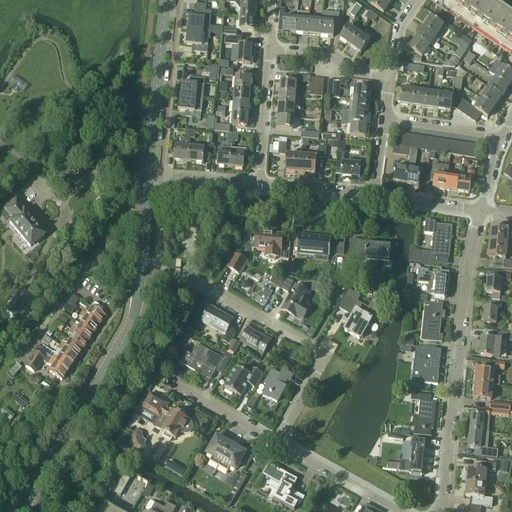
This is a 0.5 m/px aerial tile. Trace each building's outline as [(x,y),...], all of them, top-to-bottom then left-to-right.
[(255,19),(256,5),(248,5),(248,0),(224,0),(225,3),(234,4),(241,13),(241,18),(255,19)] [(384,0),(374,0),(370,5),(383,14),(390,4),(384,0)] [(511,17),(486,0),(433,0),(432,2),(511,57),(511,17)] [(188,18),(187,32),(203,34),(210,34),(222,36),(222,29),(210,28),(211,13),(206,12),(206,6),(196,5),(195,19),(188,18)] [(362,9),(356,5),(349,15),(355,19),(362,9)] [(280,10),(278,32),(283,33),(284,18),(286,18),(286,10),(280,10)] [(365,17),(369,20),(373,15),(369,11),(365,17)] [(373,15),(369,20),(373,24),(377,18),(373,15)] [(254,32),(255,19),(241,18),(240,31),(254,32)] [(283,33),(283,34),(296,35),(297,19),(286,18),(284,18),(283,33)] [(430,18),(424,28),(437,37),(444,27),(430,18)] [(297,19),(296,35),(308,36),(310,20),(297,19)] [(310,20),(308,36),(321,37),(322,21),(310,20)] [(321,37),(333,38),(335,22),(322,21),(321,37)] [(339,40),(350,47),(359,34),(349,27),(339,40)] [(424,28),(417,38),(430,47),(437,37),(424,28)] [(187,32),(185,46),(193,47),(192,53),(207,54),(208,48),(202,47),(203,40),(210,40),(210,34),(203,34),(187,32)] [(359,34),(350,47),(361,55),(370,42),(359,34)] [(472,43),(461,35),(458,40),(469,47),(472,43)] [(242,40),(225,38),(225,45),(238,46),(237,57),(236,57),(235,63),(237,63),(236,65),(250,66),(252,47),(241,46),(242,40)] [(411,58),(410,62),(421,63),(421,59),(422,59),(430,47),(417,38),(409,50),(410,51),(407,56),(411,58)] [(475,42),(470,50),(480,57),(485,50),(475,42)] [(454,56),(460,61),(464,55),(458,51),(454,56)] [(469,54),(465,60),(471,64),(475,58),(469,54)] [(452,57),(449,61),(456,66),(459,62),(452,57)] [(442,66),(442,67),(454,69),(456,66),(449,61),(446,60),(442,66)] [(403,72),(417,74),(418,67),(404,65),(403,72)] [(511,74),(503,68),(495,78),(509,87),(511,82),(511,74)] [(235,77),(234,90),(250,92),(251,79),(235,77)] [(181,84),(180,97),(196,99),(203,100),(204,87),(204,86),(204,80),(190,78),(189,84),(181,84)] [(495,78),(488,89),(502,98),(509,87),(495,78)] [(454,83),(462,88),(463,80),(455,79),(454,83)] [(327,81),(326,98),(332,99),(333,93),(334,81),(327,81)] [(333,93),(332,99),(339,99),(340,82),(334,81),(333,93)] [(281,82),(280,94),(296,95),(297,83),(281,82)] [(354,89),(353,101),(369,102),(370,90),(354,89)] [(400,105),(411,107),(415,91),(403,89),(400,105)] [(488,89),(481,99),(495,108),(502,98),(488,89)] [(234,90),(233,102),(249,104),(250,92),(234,90)] [(415,91),(411,107),(425,109),(427,93),(415,91)] [(427,93),(425,109),(438,111),(440,95),(427,93)] [(280,94),(279,106),(295,108),(296,95),(280,94)] [(440,95),(438,111),(451,113),(453,97),(440,95)] [(180,97),(178,111),(186,112),(186,118),(200,120),(201,114),(202,114),(203,100),(196,99),(180,97)] [(474,109),(481,114),(487,119),(495,108),(481,99),(474,109)] [(475,123),(481,114),(474,109),(462,100),(455,110),(475,123)] [(350,101),(349,113),(352,113),(368,115),(369,102),(350,101)] [(233,102),(232,115),(248,116),(249,104),(233,102)] [(279,106),(278,118),(294,119),(295,108),(279,106)] [(352,113),(350,125),(366,127),(368,115),(352,113)] [(232,115),(231,127),(247,128),(248,116),(232,115)] [(277,130),(293,132),(294,119),(278,118),(277,130)] [(214,131),(214,133),(228,134),(229,134),(229,127),(217,126),(217,120),(215,119),(214,124),(214,125),(214,131)] [(206,131),(214,131),(214,125),(214,124),(206,123),(206,131)] [(350,125),(349,137),(365,139),(366,127),(350,125)] [(300,139),(318,141),(319,134),(301,132),(300,139)] [(323,134),(322,141),(340,143),(341,136),(323,134)] [(430,139),(428,152),(435,153),(436,140),(430,139)] [(337,154),(335,174),(342,175),(341,177),(359,179),(360,171),(363,172),(363,162),(352,161),(352,164),(343,163),(344,155),(345,155),(346,144),(345,144),(338,143),(337,148),(337,154)] [(454,144),(452,156),(458,157),(460,144),(454,143),(454,144)] [(279,144),(278,155),(284,155),(285,155),(286,144),(279,144)] [(460,144),(458,157),(463,157),(464,158),(466,145),(460,144)] [(175,148),(173,162),(188,163),(190,149),(175,148)] [(190,149),(188,163),(203,164),(204,150),(190,149)] [(394,149),(393,156),(410,158),(411,151),(394,149)] [(217,167),(230,168),(232,150),(231,150),(231,154),(224,153),(224,152),(219,152),(219,153),(218,153),(217,167)] [(232,150),(230,168),(243,169),(243,163),(245,163),(246,151),(232,150)] [(408,169),(406,185),(419,187),(421,171),(414,170),(417,152),(411,151),(410,158),(408,169)] [(287,155),(285,173),(300,174),(301,156),(287,155)] [(301,156),(300,174),(315,175),(316,157),(301,156)] [(393,183),(406,185),(408,169),(395,167),(393,183)] [(433,189),(445,191),(448,177),(440,176),(441,168),(435,167),(433,178),(435,179),(433,189)] [(459,178),(457,193),(469,195),(471,184),(473,184),(475,173),(468,172),(467,180),(465,179),(466,178),(461,177),(461,179),(459,178)] [(448,177),(445,191),(457,193),(459,178),(458,178),(458,177),(454,176),(453,178),(448,177)] [(2,208),(0,209),(0,216),(4,221),(9,217),(12,221),(8,224),(29,248),(43,237),(31,222),(23,213),(27,209),(16,196),(1,208),(2,208)] [(434,235),(432,256),(449,257),(452,227),(435,225),(435,223),(426,222),(424,235),(434,235)] [(491,229),(489,244),(507,246),(508,230),(491,229)] [(255,249),(265,250),(264,257),(269,258),(269,259),(270,261),(274,261),(276,259),(281,259),(281,251),(282,236),(256,234),(255,249)] [(298,236),(296,255),(315,257),(314,262),(329,264),(331,239),(298,236)] [(350,242),(349,262),(359,263),(360,259),(366,259),(365,262),(388,264),(388,262),(389,262),(390,247),(367,245),(367,244),(350,242)] [(344,257),(344,245),(337,244),(336,257),(344,257)] [(489,244),(488,259),(506,261),(507,246),(489,244)] [(421,252),(420,263),(431,265),(432,256),(428,255),(428,253),(421,252)] [(235,256),(227,269),(239,275),(246,262),(235,256)] [(511,262),(504,262),(503,270),(503,272),(511,272),(511,262)] [(343,264),(342,277),(350,278),(351,265),(343,264)] [(417,284),(429,285),(427,295),(434,296),(434,298),(444,299),(444,297),(446,297),(449,273),(418,270),(417,284)] [(492,294),(491,301),(499,302),(500,296),(502,281),(510,282),(511,276),(493,274),(493,280),(487,279),(486,294),(492,294)] [(275,286),(280,289),(285,282),(279,279),(275,286)] [(280,289),(280,290),(287,294),(294,283),(286,279),(285,282),(280,289)] [(249,287),(248,283),(245,282),(242,283),(240,285),(241,289),(244,290),(247,290),(249,287)] [(296,286),(282,310),(295,318),(296,317),(303,321),(311,308),(303,304),(309,293),(296,286)] [(255,296),(252,302),(254,303),(257,306),(263,309),(273,294),(266,290),(263,295),(262,294),(259,295),(258,296),(257,298),(255,296)] [(349,292),(339,310),(353,317),(353,318),(344,332),(359,341),(360,339),(362,340),(366,333),(364,332),(370,322),(371,322),(372,321),(371,320),(372,319),(374,320),(380,310),(372,305),(369,310),(357,303),(360,298),(349,292)] [(18,321),(30,305),(17,296),(5,312),(13,318),(14,318),(18,321)] [(72,308),(78,300),(72,296),(67,304),(72,308)] [(421,342),(429,343),(442,344),(442,337),(439,336),(442,314),(443,306),(425,304),(421,342)] [(502,305),(491,304),(490,309),(484,309),(483,323),(497,325),(498,311),(501,311),(502,305)] [(74,309),(67,305),(63,310),(70,315),(74,309)] [(80,314),(98,326),(103,318),(89,308),(86,312),(83,310),(80,314)] [(209,308),(200,324),(222,336),(220,340),(228,345),(235,332),(228,329),(233,321),(209,308)] [(81,320),(78,325),(92,334),(98,326),(80,314),(78,318),(81,320)] [(60,315),(56,321),(64,326),(68,320),(60,315)] [(52,326),(52,327),(60,332),(64,327),(64,326),(56,321),(52,326)] [(69,330),(87,342),(92,334),(78,325),(75,329),(72,327),(69,330)] [(248,329),(240,344),(262,356),(270,342),(248,329)] [(70,336),(67,341),(81,350),(87,342),(69,330),(67,334),(70,336)] [(481,338),(479,357),(500,359),(502,341),(507,341),(507,336),(488,333),(487,339),(481,338)] [(47,346),(51,341),(45,336),(41,342),(47,346)] [(59,346),(76,358),(81,350),(67,341),(65,345),(61,343),(59,346)] [(239,345),(233,341),(227,351),(228,351),(226,354),(232,357),(233,354),(234,355),(239,345)] [(216,370),(223,374),(232,358),(225,354),(222,359),(197,345),(191,356),(185,352),(178,363),(210,381),(216,370)] [(38,346),(34,352),(40,355),(44,349),(38,346)] [(54,354),(71,365),(76,358),(59,346),(56,350),(57,350),(54,354)] [(183,351),(176,347),(171,355),(178,359),(183,351)] [(437,386),(441,351),(418,348),(417,354),(415,354),(414,362),(412,373),(418,374),(417,385),(424,385),(424,384),(437,386)] [(42,362),(46,365),(50,367),(47,371),(61,381),(67,373),(49,361),(43,357),(40,355),(34,352),(29,359),(24,367),(34,374),(42,362)] [(49,361),(67,373),(71,365),(54,354),(52,358),(51,358),(49,361)] [(236,368),(224,389),(225,389),(225,391),(232,395),(233,394),(241,398),(248,386),(255,389),(263,376),(252,369),(249,374),(244,371),(244,373),(236,368)] [(279,375),(271,371),(263,385),(267,387),(264,390),(266,391),(262,397),(269,400),(276,404),(285,388),(283,387),(286,381),(289,382),(292,376),(282,370),(279,375)] [(476,370),(474,385),(493,387),(493,386),(499,387),(500,378),(494,377),(495,372),(476,370)] [(473,400),(491,402),(493,387),(474,385),(473,400)] [(16,394),(11,399),(23,409),(27,404),(16,394)] [(150,399),(145,408),(160,416),(154,427),(153,428),(164,434),(162,437),(170,442),(172,438),(176,441),(177,439),(176,439),(179,435),(182,435),(183,434),(185,435),(191,434),(192,431),(193,429),(192,423),(189,421),(171,410),(170,412),(165,409),(168,404),(153,396),(150,394),(147,398),(150,399)] [(412,395),(411,402),(416,402),(420,403),(418,417),(413,417),(412,429),(414,429),(413,436),(424,437),(424,430),(433,431),(435,403),(430,403),(431,397),(417,396),(412,395)] [(255,404),(250,401),(246,408),(251,411),(255,404)] [(490,404),(489,410),(509,413),(510,406),(490,404)] [(25,409),(30,413),(35,408),(33,405),(27,407),(25,409)] [(472,415),(470,432),(483,433),(488,434),(489,419),(489,417),(509,419),(509,413),(489,410),(477,409),(477,416),(472,415)] [(22,424),(17,419),(13,424),(12,423),(11,424),(17,430),(22,424)] [(10,438),(17,430),(11,425),(5,433),(10,438)] [(114,445),(135,458),(136,455),(138,456),(139,454),(144,453),(146,449),(145,445),(147,442),(143,440),(142,435),(138,432),(132,434),(129,432),(128,435),(122,431),(114,445)] [(470,432),(468,449),(478,450),(478,452),(476,452),(476,458),(496,460),(497,452),(487,451),(489,434),(488,434),(483,433),(470,432)] [(217,440),(208,456),(212,458),(210,462),(219,467),(231,446),(227,444),(226,445),(217,440)] [(411,464),(400,463),(400,465),(399,472),(424,475),(425,466),(422,465),(424,450),(428,450),(429,443),(425,443),(426,442),(413,441),(413,442),(411,441),(410,449),(412,449),(411,464)] [(219,467),(226,472),(229,467),(233,470),(242,455),(233,450),(234,448),(231,446),(219,467)] [(383,463),(382,471),(399,472),(400,465),(383,463)] [(468,470),(466,484),(485,486),(487,472),(495,473),(496,464),(481,463),(480,471),(468,470)] [(297,481),(268,465),(262,476),(280,486),(273,500),(294,511),(300,501),(289,495),(297,481)] [(241,474),(236,483),(234,487),(240,490),(247,478),(241,474)] [(120,497),(130,480),(121,475),(112,492),(120,497)] [(197,484),(193,490),(202,495),(206,489),(197,484)] [(472,498),(471,506),(492,509),(493,500),(484,499),(485,486),(466,484),(465,498),(472,498)] [(148,485),(145,490),(151,493),(154,489),(148,485)] [(103,503),(97,511),(125,511),(112,505),(111,507),(103,503)] [(173,511),(176,508),(167,503),(164,508),(155,504),(150,511),(173,511)]
